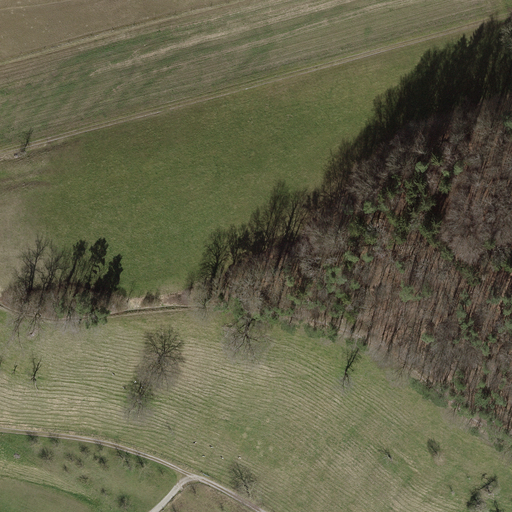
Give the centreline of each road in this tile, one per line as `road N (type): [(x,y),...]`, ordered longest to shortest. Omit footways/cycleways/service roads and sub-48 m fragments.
road 1 (track): [(0,302),(61,318),(210,306),(288,314),(352,333),(476,421),(511,433)]
road 2 (track): [(0,152),(503,15)]
road 3 (track): [(262,511),(132,451),(84,436),(0,429)]
